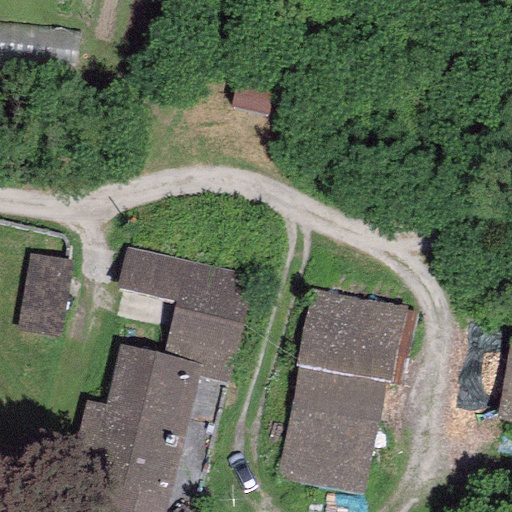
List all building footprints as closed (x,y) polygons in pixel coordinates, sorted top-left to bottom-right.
[(255,278),(124,246),(114,289),(174,303),(173,308),(242,325),(255,278)] [(73,261),(29,254),(17,331),(61,338),(73,261)] [(406,308),(309,289),(293,366),(298,367),(276,479),(362,496),(385,383),(391,384),(406,308)] [(242,325),(173,308),(161,356),(199,365),(197,376),(228,384),(242,325)] [(511,335),(510,335),(493,421),(511,424),(511,335)] [(62,502),(105,511),(165,511),(197,376),(199,365),(161,356),(118,347),(105,405),(85,400),(62,502)]
